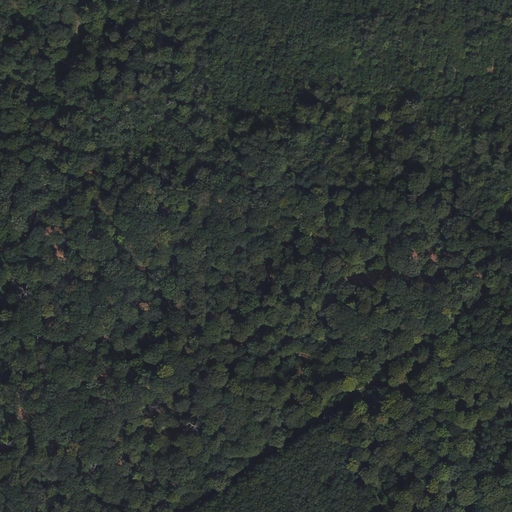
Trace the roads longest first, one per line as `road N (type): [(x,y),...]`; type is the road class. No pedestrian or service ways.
road 1 (track): [(0,167),(281,186),(420,226),(511,227)]
road 2 (track): [(187,511),(511,289)]
road 3 (unknown): [(0,323),(53,173),(81,0)]
